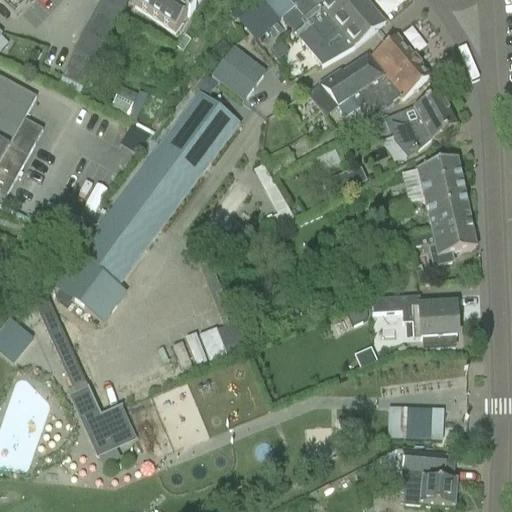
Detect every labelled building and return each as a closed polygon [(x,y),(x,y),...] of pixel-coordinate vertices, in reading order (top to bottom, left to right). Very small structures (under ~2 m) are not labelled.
[(0,0),(0,3),(15,17),(30,0),(0,0)] [(120,15),(126,4),(117,0),(100,0),(99,4),(120,15)] [(130,0),(128,6),(173,39),(185,22),(186,20),(187,21),(194,12),(192,11),(199,0),(130,0)] [(265,0),(263,2),(280,23),(282,22),(293,13),(304,25),(319,13),(313,6),(320,0),(265,0)] [(310,32),(297,43),(320,71),(353,53),(383,29),(361,2),(359,0),(320,0),(313,6),(319,13),(304,25),(310,32)] [(263,2),(244,18),(261,39),(280,23),(263,2)] [(115,25),(120,15),(99,4),(94,14),(115,25)] [(293,13),(282,22),(292,35),(304,25),(293,13)] [(110,36),(115,25),(94,14),(88,25),(110,36)] [(103,48),(110,36),(88,25),(83,36),(102,47),(103,48)] [(83,36),(77,47),(98,57),(102,47),(83,36)] [(339,74),(317,89),(331,104),(337,111),(349,103),(356,113),(363,108),(370,118),(380,113),(373,102),(383,95),(392,106),(400,101),(402,104),(413,95),(428,82),(418,69),(420,67),(414,61),(412,62),(399,46),(397,45),(394,41),(369,63),(367,60),(341,78),(339,74)] [(77,47),(71,58),(92,68),(98,57),(77,47)] [(220,69),(210,82),(217,87),(242,106),(264,77),(232,53),(220,69)] [(71,58),(65,70),(87,80),(92,68),(71,58)] [(60,82),(81,92),(87,80),(65,70),(60,82)] [(204,80),(195,92),(207,101),(216,89),(204,80)] [(0,147),(8,152),(26,162),(34,148),(15,137),(23,124),(35,102),(0,82),(0,147)] [(110,111),(137,122),(147,99),(120,88),(110,111)] [(382,125),(367,131),(372,144),(388,137),(389,140),(390,139),(398,135),(400,145),(412,160),(430,144),(438,140),(455,130),(437,98),(420,108),(412,112),(412,113),(400,118),(383,127),(382,125)] [(77,263),(56,293),(105,328),(126,299),(118,293),(225,145),(237,129),(196,99),(184,116),(77,263)] [(349,103),(337,111),(343,121),(356,113),(349,103)] [(8,152),(0,147),(0,209),(26,162),(8,152)] [(272,179),(294,167),(286,151),(263,163),(272,179)] [(334,154),(317,161),(322,173),(339,167),(334,154)] [(436,167),(417,171),(417,175),(423,202),(435,200),(434,194),(460,188),(455,163),(436,167)] [(344,178),(321,188),(328,203),(351,192),(344,178)] [(435,200),(423,202),(424,205),(430,235),(469,227),(460,188),(434,194),(435,200)] [(406,203),(385,207),(387,220),(409,215),(407,207),(406,203)] [(287,213),(264,224),(270,235),(292,223),(287,213)] [(30,227),(21,245),(51,260),(60,241),(43,233),(35,229),(30,227)] [(474,253),(469,227),(430,235),(407,240),(410,254),(426,251),(431,273),(453,268),(450,258),(474,253)] [(26,254),(20,265),(39,276),(45,265),(26,254)] [(418,289),(427,289),(428,281),(420,275),(415,276),(418,289)] [(43,299),(31,305),(59,366),(72,361),(43,299)] [(378,302),(371,305),(372,318),(400,316),(407,316),(406,300),(378,302)] [(407,316),(400,316),(400,328),(411,327),(418,327),(419,343),(421,343),(421,352),(453,351),(453,342),(455,342),(454,316),(453,309),(445,310),(425,311),(419,311),(418,300),(406,300),(407,316)] [(351,329),(365,323),(365,311),(347,319),(351,329)] [(8,320),(0,330),(0,349),(14,361),(32,339),(16,327),(8,320)] [(214,334),(198,340),(208,365),(224,359),(214,334)] [(72,361),(59,366),(61,372),(63,375),(71,393),(84,388),(72,361)] [(99,419),(97,414),(84,420),(92,440),(88,442),(95,458),(113,450),(110,443),(128,435),(121,418),(119,419),(117,413),(121,411),(120,410),(99,419)] [(440,445),(441,415),(398,413),(397,444),(440,445)] [(383,477),(401,477),(400,457),(383,458),(383,477)] [(384,481),(382,494),(404,495),(403,509),(419,510),(432,511),(439,511),(451,511),(454,487),(451,487),(453,461),(417,458),(416,469),(401,468),(400,482),(384,481)] [(310,511),(306,502),(295,507),(297,511),(310,511)]
